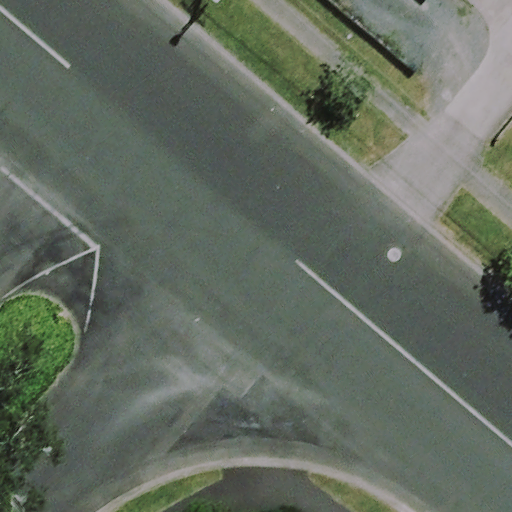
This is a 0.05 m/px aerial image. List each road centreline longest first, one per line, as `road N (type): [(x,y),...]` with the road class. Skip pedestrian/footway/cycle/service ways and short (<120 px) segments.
road 1 (residential): [(258,231),(14,511)]
road 2 (residential): [(511,446),(258,231)]
road 3 (residential): [(258,231),(98,95)]
road 4 (residential): [(0,210),(98,95)]
road 5 (residential): [(98,95),(0,11)]
